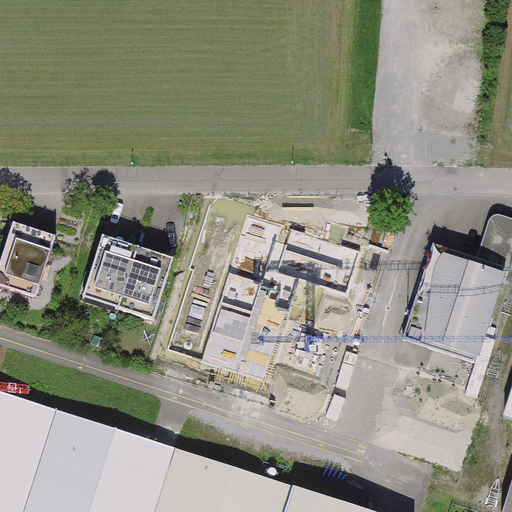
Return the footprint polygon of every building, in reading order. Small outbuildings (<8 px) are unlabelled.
[(56,234),(16,223),(0,281),(0,287),(39,298),(56,234)] [(312,407),(356,265),(244,230),(200,373),(312,407)] [(85,294),(121,306),(140,248),(104,237),(85,294)] [(121,306),(157,318),(176,260),(140,248),(121,306)] [(482,362),(509,273),(441,252),(413,341),(482,362)] [(373,511),(0,393),(0,511),(373,511)]
